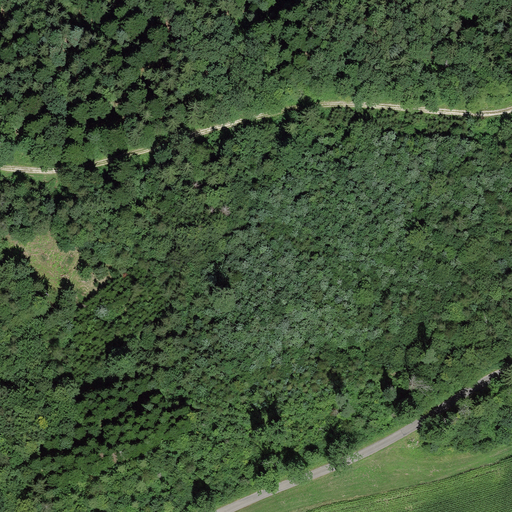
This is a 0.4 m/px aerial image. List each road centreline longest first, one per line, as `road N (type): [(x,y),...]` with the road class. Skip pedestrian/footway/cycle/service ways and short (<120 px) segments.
road 1 (track): [(511,108),(463,114),(315,106),(66,170),(0,167)]
road 2 (unclassified): [(511,373),(223,511)]
